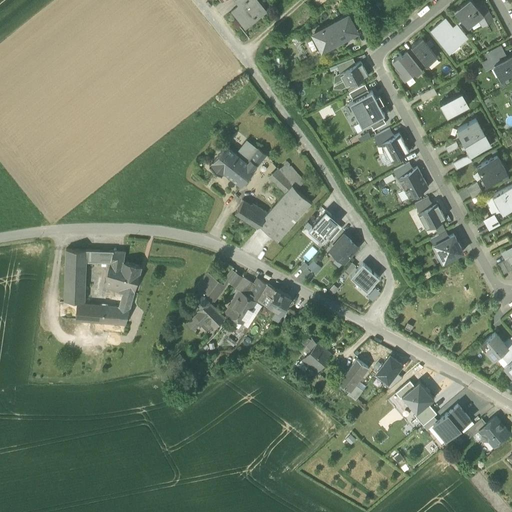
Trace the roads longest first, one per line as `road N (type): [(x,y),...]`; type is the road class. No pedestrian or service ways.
road 1 (residential): [(197,0),(305,134),(400,283),(368,324)]
road 2 (residential): [(368,324),(193,234),(88,226),(0,239)]
road 3 (residential): [(449,0),(375,58),(501,298)]
road 4 (residential): [(511,409),(368,324)]
